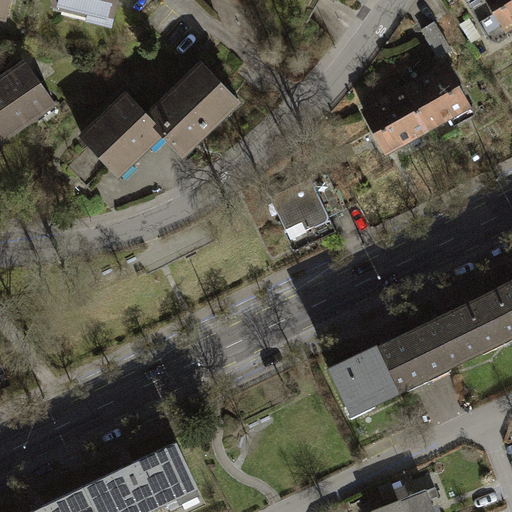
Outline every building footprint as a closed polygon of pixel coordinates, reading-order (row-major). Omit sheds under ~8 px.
[(10,0),(0,0),(0,18),(6,20),(10,0)] [(117,0),(54,0),(54,4),(90,13),(88,20),(111,26),(117,0)] [(511,25),(511,0),(465,0),(490,39),(500,41),(508,36),(510,28),(509,27),(511,25)] [(470,21),(462,26),(474,47),(482,42),(470,21)] [(451,49),(436,25),(424,32),(439,56),(451,49)] [(0,139),(54,102),(27,61),(0,79),(0,139)] [(203,63),(148,115),(163,130),(184,152),(239,101),(203,63)] [(474,113),(448,66),(406,89),(427,128),(451,115),(455,123),(474,113)] [(427,128),(406,89),(365,111),(386,149),(427,128)] [(148,115),(129,94),(84,136),(93,145),(112,166),(118,172),(163,130),(148,115)] [(112,166),(93,145),(70,167),(89,188),(112,166)] [(270,194),(293,244),(334,225),(331,216),(359,204),(345,179),(333,184),(326,169),(270,194)] [(144,268),(148,275),(168,265),(169,264),(217,241),(213,232),(206,219),(171,237),(175,244),(161,251),(141,261),(144,268)] [(511,281),(483,297),(503,335),(511,330),(511,281)] [(439,318),(409,333),(428,372),(503,335),(483,297),(452,312),(452,310),(439,317),(439,318)] [(377,346),(333,367),(353,408),(428,372),(409,333),(377,348),(377,346)] [(135,511),(197,483),(177,441),(85,485),(98,511),(135,511)] [(379,487),(387,505),(398,501),(390,482),(379,487)] [(98,511),(85,485),(29,511),(98,511)] [(399,500),(403,511),(435,511),(426,490),(399,500)] [(372,511),(403,511),(399,500),(398,501),(387,505),(372,511)]
